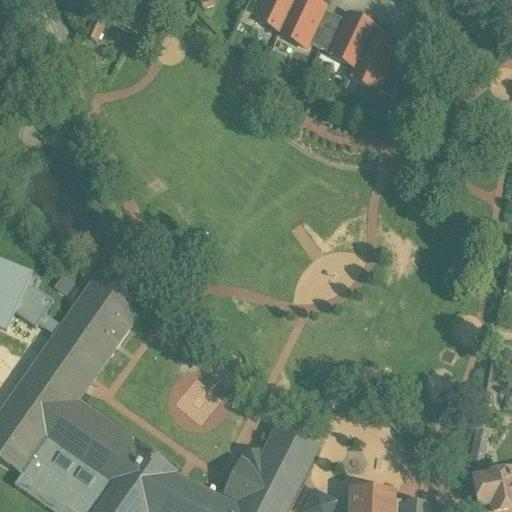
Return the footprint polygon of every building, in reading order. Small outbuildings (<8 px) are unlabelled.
[(256,21),(266,0),(251,0),(244,16),(256,21)] [(266,0),(256,21),(254,24),(280,36),(297,0),(266,0)] [(299,0),(297,0),(280,36),(279,39),(305,51),(308,46),(323,14),(324,11),(299,0)] [(346,25),(323,14),(308,46),(331,57),(346,25)] [(346,25),(331,57),(330,60),(355,72),(373,36),(374,32),(348,20),(346,25)] [(102,43),(109,30),(100,26),(93,38),(102,43)] [(373,36),(355,72),(350,83),(376,95),(392,61),(390,57),(381,52),(386,42),(373,36)] [(65,343),(72,334),(54,321),(64,308),(45,295),(50,285),(41,282),(42,278),(2,263),(0,268),(0,331),(15,339),(23,317),(45,333),(47,331),(65,343)] [(291,511),(305,485),(307,486),(325,451),(284,430),(266,465),(262,463),(255,465),(253,469),(247,466),(230,499),(247,508),(244,511),(237,511),(176,480),(179,476),(84,410),(146,321),(132,312),(132,310),(104,290),(96,300),(72,334),(65,343),(0,431),(0,463),(14,473),(14,471),(29,481),(53,446),(117,491),(102,511),(291,511)] [(487,471),(495,436),(482,433),(475,468),(487,471)] [(19,495),(43,511),(102,511),(117,491),(53,446),(29,481),(19,495)] [(509,482),(482,487),(487,510),(498,508),(499,511),(511,511),(511,479),(509,480),(509,482)] [(398,500),(358,498),(357,511),(428,511),(428,510),(415,510),(414,511),(413,511),(397,511),(398,500)]
